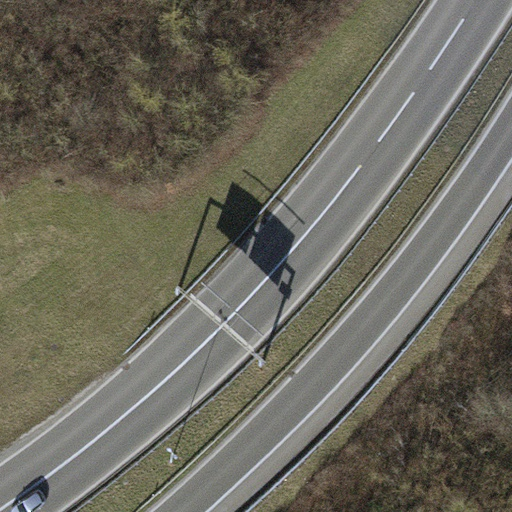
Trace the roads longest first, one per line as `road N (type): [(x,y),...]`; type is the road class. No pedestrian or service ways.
road 1 (trunk): [(480,0),(383,141),(254,296),(189,361),(24,495)]
road 2 (trunk): [(187,511),(375,322),(511,138)]
